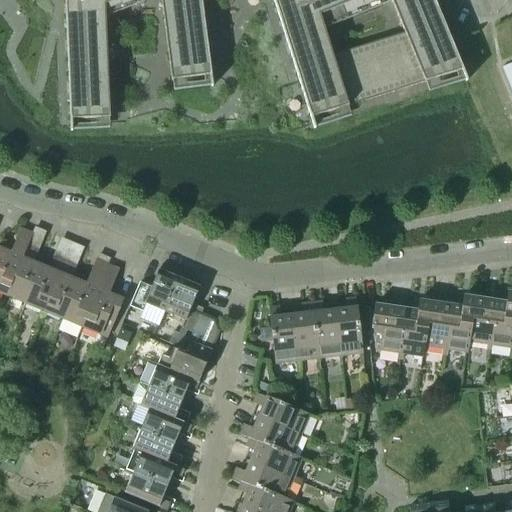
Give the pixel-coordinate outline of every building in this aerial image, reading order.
[(63,0),(70,132),(110,130),(104,6),(119,0),(159,0),(172,93),(212,88),(200,0),(272,0),(313,130),(350,118),(347,107),(424,83),(428,94),(466,82),(432,0),(63,0)] [(0,300),(3,302),(26,247),(32,235),(20,230),(10,254),(0,250),(0,294),(2,295),(0,300)] [(24,304),(40,267),(33,264),(38,252),(26,247),(3,302),(6,303),(8,298),(24,304)] [(41,318),(63,262),(52,258),(47,270),(40,267),(24,304),(40,311),(38,316),(41,318)] [(62,320),(78,282),(70,279),(75,267),(63,262),(41,318),(44,319),(46,313),(62,320)] [(107,339),(122,301),(108,295),(118,271),(106,266),(101,278),(78,333),(81,334),(83,329),(107,339)] [(164,313),(178,279),(168,275),(170,271),(159,267),(150,288),(139,283),(129,308),(141,313),(145,305),(164,313)] [(78,333),(101,278),(90,273),(85,285),(78,282),(62,320),(78,327),(75,332),(78,333)] [(200,314),(202,310),(191,305),(200,283),(190,279),(188,283),(178,279),(164,313),(183,321),(180,329),(191,333),(192,334),(200,314)] [(511,293),(507,293),(505,304),(503,315),(511,316),(511,338),(511,339),(511,338),(511,293)] [(480,322),(484,301),(462,297),(461,308),(459,319),(471,321),(468,343),(486,346),(485,351),(488,351),(491,324),(480,322)] [(361,355),(355,299),(344,300),(345,310),(334,311),(339,357),(361,355)] [(511,316),(503,315),(505,304),(484,301),(480,322),(491,324),(488,351),(490,352),(491,346),(510,349),(511,339),(511,338),(511,316)] [(436,327),(439,305),(418,302),(416,312),(415,324),(427,325),(423,347),(442,350),(441,355),(443,356),(447,328),(436,327)] [(339,357),(334,311),(322,312),(321,303),(311,304),(318,360),(339,357)] [(318,360),(311,304),(301,305),(302,315),(291,316),(296,363),(318,360)] [(459,319),(461,308),(439,305),(436,327),(447,328),(443,356),(446,356),(446,351),(466,354),(468,343),(471,321),(459,319)] [(392,331),(395,309),(374,306),(370,329),(374,335),(380,335),(378,351),(397,354),(397,360),(399,360),(403,333),(392,331)] [(296,363),(291,316),(279,318),(278,308),(268,309),(274,365),(296,363)] [(415,324),(416,312),(395,309),(392,331),(403,333),(399,360),(401,360),(402,355),(422,358),(423,347),(427,325),(415,324)] [(211,352),(219,332),(214,320),(200,314),(192,334),(191,333),(188,342),(211,352)] [(210,365),(206,363),(211,352),(188,342),(183,354),(172,349),(168,359),(163,357),(159,359),(156,367),(197,384),(202,371),(206,373),(210,365)] [(194,391),(197,384),(156,367),(147,387),(181,401),(187,388),(194,391)] [(176,414),(181,401),(147,387),(140,383),(137,386),(131,399),(131,403),(148,411),(148,410),(181,424),(181,423),(184,417),(176,414)] [(299,437),(308,416),(256,395),(252,404),(261,408),(257,419),(299,437)] [(187,434),(190,427),(181,423),(181,424),(148,410),(148,411),(140,430),(174,444),(179,431),(187,434)] [(292,456),(299,437),(257,419),(252,429),(243,426),(239,436),(248,439),(292,456)] [(168,457),(174,444),(140,430),(131,451),(140,454),(141,454),(173,467),(176,460),(168,457)] [(300,460),(292,456),(248,439),(244,448),(253,452),(249,462),(292,480),(300,460)] [(182,471),(173,467),(141,454),(140,454),(132,474),(166,488),(171,475),(179,478),(182,471)] [(292,480),(249,462),(244,473),(235,469),(231,479),(240,483),(284,500),(292,480)] [(161,501),(166,488),(132,474),(124,494),(165,511),(168,504),(161,501)] [(288,511),(293,503),(284,500),(240,483),(237,491),(245,495),(241,506),(255,511),(288,511)] [(145,511),(107,496),(105,501),(111,503),(107,511),(145,511)] [(447,511),(446,503),(431,504),(431,511),(447,511)]
